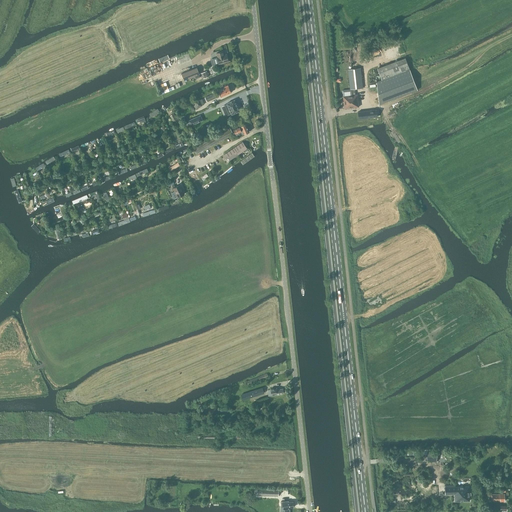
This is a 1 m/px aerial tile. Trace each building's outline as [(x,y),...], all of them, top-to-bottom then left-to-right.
[(218,58),(211,60),(212,65),(219,63),(220,64),(224,63),(229,62),(227,54),(224,55),(223,51),(217,53),(218,58)] [(417,90),(405,58),(377,69),(383,82),(378,84),(379,104),(417,90)] [(197,67),(181,73),(184,80),(200,74),(197,67)] [(362,69),(349,70),(351,90),(353,90),(353,96),(344,97),(345,109),(360,107),(358,95),(356,95),(356,89),(364,89),(362,69)] [(209,76),(207,71),(201,73),(204,79),(209,76)] [(224,88),(218,91),(221,97),(231,92),(228,85),(223,87),(224,88)] [(215,93),(205,97),(207,102),(217,97),(215,93)] [(200,99),(194,102),(195,105),(194,106),(196,110),(198,109),(198,108),(202,106),(202,105),(204,104),(202,99),(200,100),(200,99)] [(235,99),(227,103),(227,104),(225,105),(229,114),(231,113),(232,114),(240,111),(235,99)] [(360,119),(372,118),(371,111),(359,112),(360,119)] [(202,115),(188,121),(190,125),(204,120),(202,115)] [(245,125),(233,130),(235,134),(240,132),(242,135),(249,132),(245,125)] [(197,154),(233,134),(230,129),(194,149),(197,154)] [(225,154),(226,155),(230,160),(247,148),(243,142),(225,154)] [(169,168),(171,171),(180,165),(178,162),(169,168)] [(171,193),(174,199),(184,194),(180,185),(175,187),(174,184),(172,185),(173,188),(174,192),(171,193)] [(156,189),(148,193),(151,198),(152,197),(151,194),(157,191),(156,189)] [(248,385),(268,377),(267,373),(247,382),(248,385)] [(242,394),(244,400),(264,393),(263,387),(242,394)] [(268,396),(272,395),(283,393),(283,389),(276,390),(276,388),(271,388),(271,389),(268,391),(268,396)] [(427,451),(426,460),(437,462),(438,453),(427,451)] [(455,487),(455,485),(445,486),(445,494),(455,494),(455,501),(469,501),(469,486),(455,487)] [(268,500),(264,500),(265,508),(277,508),(277,502),(268,502),(268,500)]
